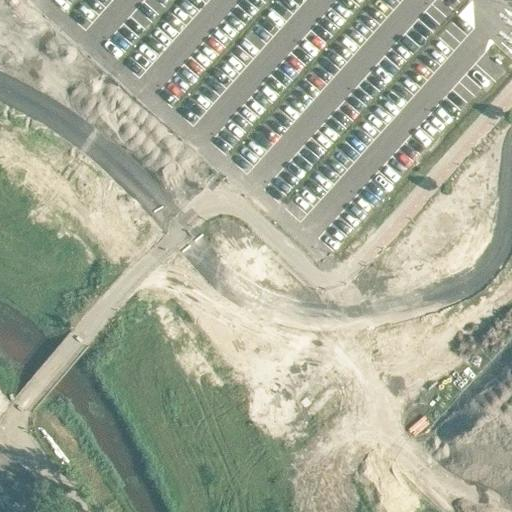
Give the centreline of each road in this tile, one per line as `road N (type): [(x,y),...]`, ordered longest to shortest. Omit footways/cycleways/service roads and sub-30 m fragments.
road 1 (unclassified): [(511,160),(495,249),(479,269),(418,297),(369,307),(334,308),(248,289),(176,224)]
road 2 (unclassified): [(176,224),(92,139),(0,83)]
road 3 (unclassified): [(75,511),(12,423),(78,338)]
road 4 (unclassified): [(176,224),(78,338)]
road 5 (unknown): [(369,307),(281,408)]
